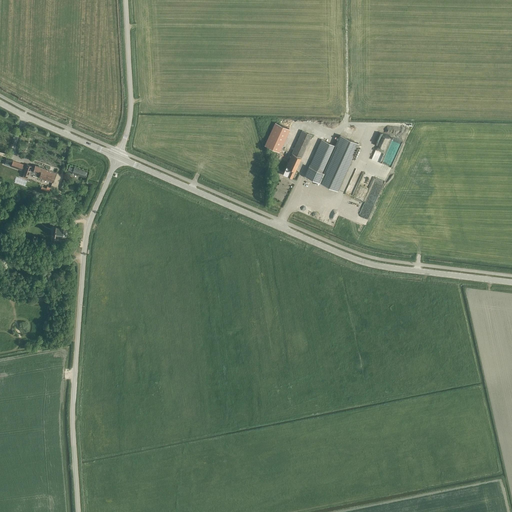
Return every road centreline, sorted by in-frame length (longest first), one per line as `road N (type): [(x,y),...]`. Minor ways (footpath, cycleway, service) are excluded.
road 1 (tertiary): [(118,156),(359,261),(511,282)]
road 2 (unclassified): [(77,511),(72,412),(88,230),(118,156)]
road 3 (unclassified): [(118,156),(130,103),(125,0)]
road 4 (tertiary): [(118,156),(0,102)]
